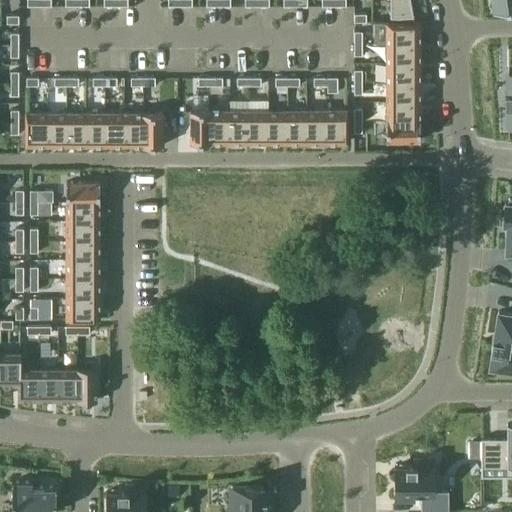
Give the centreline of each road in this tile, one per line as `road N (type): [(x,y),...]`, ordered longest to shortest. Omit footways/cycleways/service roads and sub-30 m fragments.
road 1 (residential): [(123,159),(462,159)]
road 2 (residential): [(123,159),(121,443)]
road 3 (residential): [(462,159),(451,331),(431,389)]
road 4 (residential): [(297,439),(121,443)]
road 5 (residential): [(453,28),(462,159)]
road 6 (unknown): [(123,159),(147,38)]
road 7 (residential): [(0,160),(123,159)]
